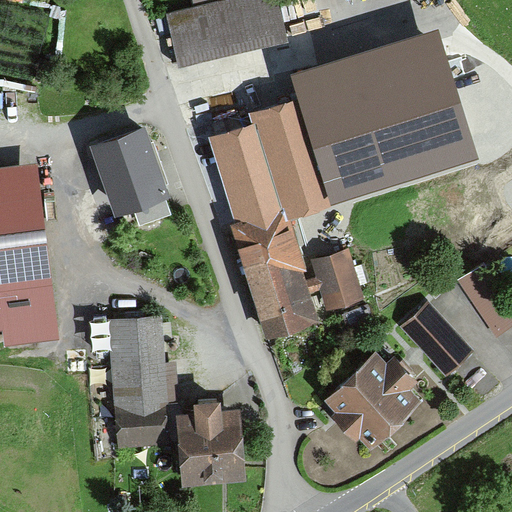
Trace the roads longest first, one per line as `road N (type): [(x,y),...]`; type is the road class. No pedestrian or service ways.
road 1 (residential): [(295,511),(278,410),(138,0)]
road 2 (tertiary): [(511,397),(382,482)]
